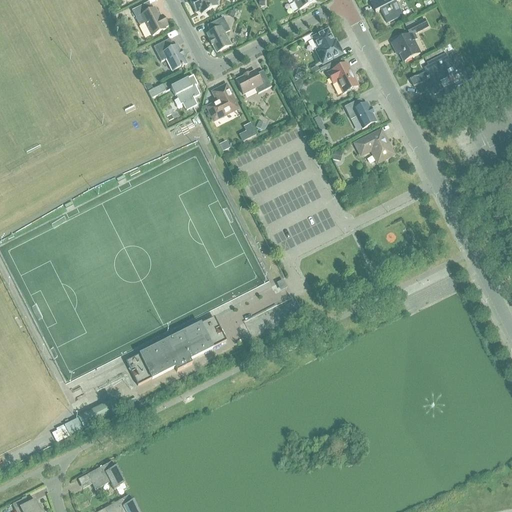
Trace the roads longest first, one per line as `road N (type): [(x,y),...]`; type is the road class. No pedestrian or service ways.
road 1 (residential): [(511,332),(345,4)]
road 2 (residential): [(258,48),(207,74),(169,0)]
